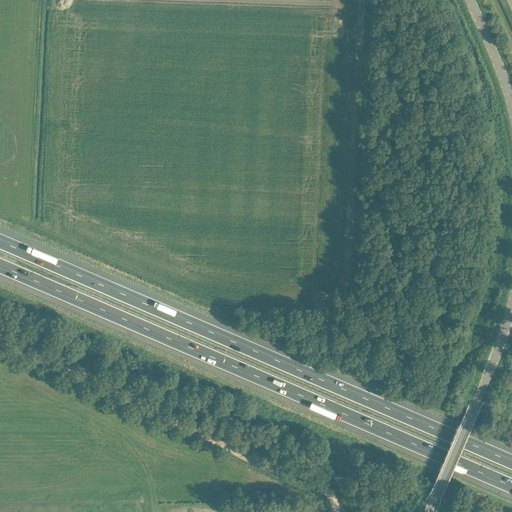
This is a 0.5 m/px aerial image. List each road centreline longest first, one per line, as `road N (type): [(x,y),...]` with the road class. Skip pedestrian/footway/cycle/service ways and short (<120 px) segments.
road 1 (motorway): [(0,263),(511,485)]
road 2 (motorway): [(511,454),(0,233)]
road 3 (track): [(0,340),(215,443)]
road 4 (unclassified): [(441,485),(511,305)]
road 5 (track): [(338,506),(215,443)]
